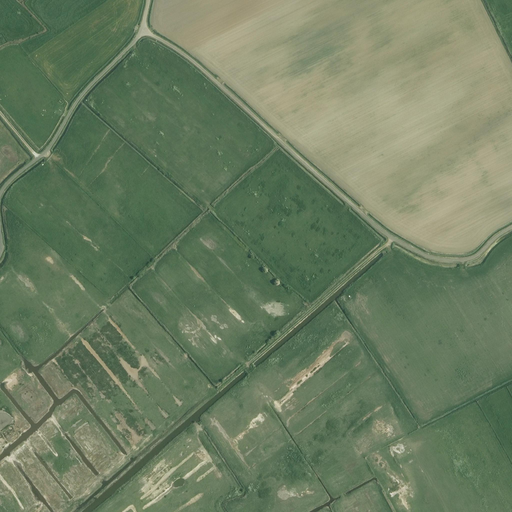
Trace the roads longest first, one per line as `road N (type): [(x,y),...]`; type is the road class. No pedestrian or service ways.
road 1 (unclassified): [(144,31),(195,63),(392,239),(436,259),(465,260),(511,227)]
road 2 (track): [(392,239),(78,511)]
road 3 (unclassified): [(0,196),(144,31)]
